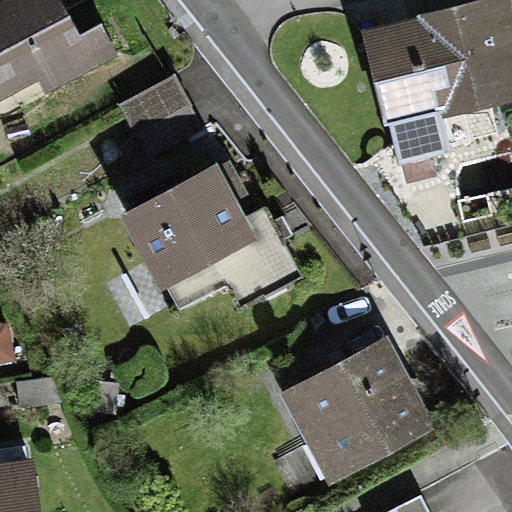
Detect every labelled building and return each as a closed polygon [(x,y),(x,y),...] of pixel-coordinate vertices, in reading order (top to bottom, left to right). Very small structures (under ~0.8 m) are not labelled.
[(9,0),(0,5),(0,94),(84,50),(57,0),(9,0)] [(511,59),(498,4),(370,35),(400,159),(453,147),(443,105),(511,88),(511,59)] [(169,76),(120,102),(150,156),(186,136),(174,112),(185,106),(169,76)] [(211,166),(127,211),(180,306),(226,281),(239,307),(300,274),(264,206),(237,220),(211,166)] [(24,335),(0,337),(0,375),(28,373),(24,335)] [(348,360),(293,393),(316,437),(308,441),(327,475),(423,423),(381,346),(350,363),(348,360)] [(116,393),(95,390),(93,408),(114,411),(116,393)] [(0,511),(36,511),(29,464),(0,468),(0,511)] [(383,511),(429,511),(420,493),(383,511)]
